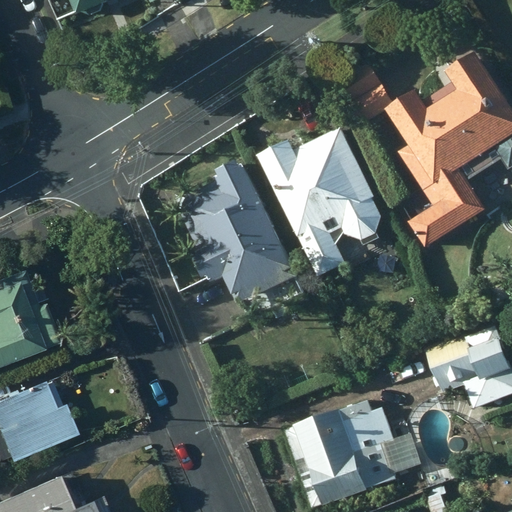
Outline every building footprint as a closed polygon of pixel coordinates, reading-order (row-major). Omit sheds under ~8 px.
[(71,0),(78,18),(109,5),(108,1),(111,0),(71,0)] [(511,112),(467,48),(438,68),(447,81),(416,100),(408,87),(379,105),(403,144),(395,149),(418,187),(394,201),(421,244),(481,207),(464,179),(497,158),(505,169),(511,164),(511,112)] [(354,118),(387,98),(363,58),(330,78),(354,118)] [(283,139),(252,154),(308,263),(336,248),(333,242),(340,231),(356,236),(359,244),(375,237),(372,230),(377,215),(333,127),(289,150),(283,139)] [(247,318),(299,291),(234,161),(230,163),(227,158),(208,167),(212,174),(208,176),(210,179),(182,193),(175,201),(176,212),(191,243),(188,245),(191,251),(184,254),(194,275),(201,273),(203,278),(215,272),(229,300),(237,297),(247,318)] [(44,306),(31,270),(0,281),(0,367),(66,342),(52,304),(44,306)] [(511,370),(492,325),(422,348),(438,392),(461,384),(469,407),(511,392),(511,370)] [(57,380),(0,402),(0,417),(5,430),(0,431),(0,457),(2,462),(16,456),(19,463),(86,435),(73,403),(67,405),(57,380)] [(365,399),(280,429),(308,507),(399,475),(383,429),(376,432),(365,399)] [(69,476),(2,505),(4,511),(106,511),(105,509),(111,507),(107,499),(83,510),(69,476)]
